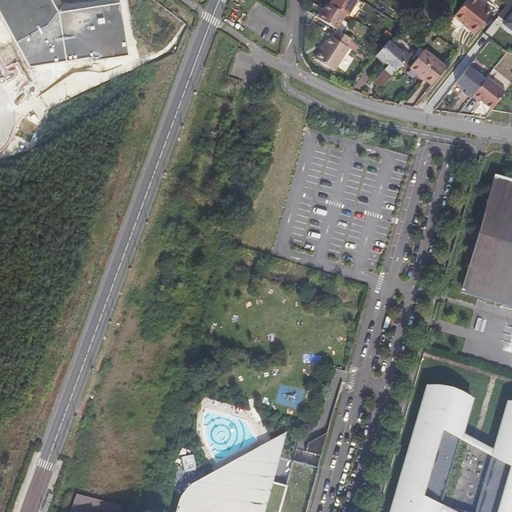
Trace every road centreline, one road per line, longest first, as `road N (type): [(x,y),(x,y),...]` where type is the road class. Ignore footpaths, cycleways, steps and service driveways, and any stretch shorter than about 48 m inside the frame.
road 1 (residential): [(285,68),(376,109),(511,134)]
road 2 (track): [(190,277),(228,162),(240,91)]
